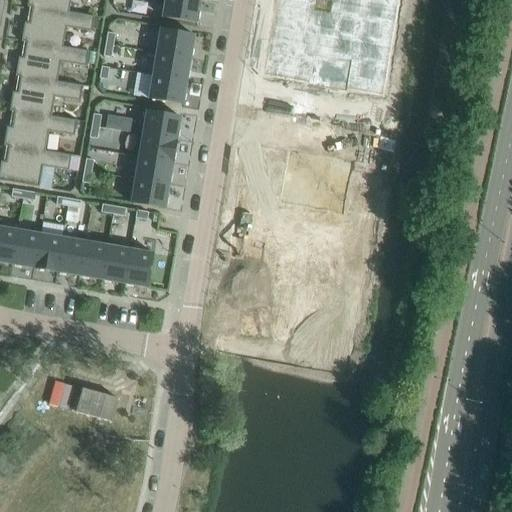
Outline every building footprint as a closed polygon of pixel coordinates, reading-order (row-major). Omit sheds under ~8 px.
[(69,12),(70,0),(28,0),(27,7),(32,8),(32,6),(69,12)] [(200,0),(164,0),(162,17),(196,23),(200,0)] [(280,0),(270,65),(369,82),(382,0),(280,0)] [(63,47),(66,28),(92,32),(94,17),(69,12),(32,6),(32,8),(29,24),(24,23),(21,42),(26,43),(26,41),(63,47)] [(156,53),(190,59),(194,35),(160,30),(156,53)] [(105,44),(113,46),(115,34),(107,33),(105,44)] [(57,82),(60,62),(86,67),(88,51),(63,47),(26,41),(26,43),(23,58),(18,57),(15,76),(20,77),(20,75),(57,82)] [(113,46),(105,44),(103,56),(111,58),(113,46)] [(152,76),(187,81),(190,59),(156,53),(152,76)] [(108,80),(110,68),(101,67),(99,79),(108,80)] [(51,116),(54,97),(80,101),(82,86),(57,82),(20,75),(20,77),(17,93),(12,92),(9,111),(14,112),(15,110),(51,116)] [(152,76),(148,99),(183,105),(187,81),(152,76)] [(45,151),(48,132),(74,136),(77,121),(51,116),(15,110),(14,112),(12,128),(6,127),(3,146),(8,147),(9,145),(45,151)] [(142,135),(176,141),(180,117),(146,111),(142,135)] [(93,114),(91,126),(100,127),(101,116),(93,114)] [(100,127),(91,126),(89,138),(98,139),(100,127)] [(138,157),(173,163),(176,141),(142,135),(138,157)] [(45,151),(9,145),(8,147),(6,162),(1,162),(0,164),(0,180),(39,188),(42,166),(68,171),(71,155),(45,151)] [(235,259),(221,338),(345,359),(376,177),(247,155),(244,177),(231,257),(229,257),(229,258),(235,259)] [(134,180),(169,186),(173,163),(138,157),(134,180)] [(85,159),(83,171),(92,172),(94,161),(85,159)] [(92,172),(83,171),(81,183),(90,184),(92,172)] [(169,186),(134,180),(130,203),(165,209),(169,186)] [(24,192),(12,190),(10,199),(22,201),(24,192)] [(35,194),(24,192),(22,201),(34,203),(35,194)] [(69,200),(57,198),(55,206),(67,208),(69,200)] [(80,202),(69,200),(67,208),(79,210),(80,202)] [(114,207),(102,205),(100,214),(112,216),(114,207)] [(125,209),(114,207),(112,216),(124,218),(125,209)] [(135,220),(146,222),(148,213),(136,211),(135,220)] [(17,230),(0,227),(0,262),(11,265),(17,230)] [(34,269),(40,234),(17,230),(11,265),(34,269)] [(40,234),(34,269),(56,273),(62,238),(40,234)] [(62,238),(56,273),(79,276),(85,242),(62,238)] [(101,280),(107,246),(85,242),(79,276),(101,280)] [(107,246),(101,280),(124,284),(130,250),(107,246)] [(153,254),(130,250),(124,284),(147,288),(153,254)]
